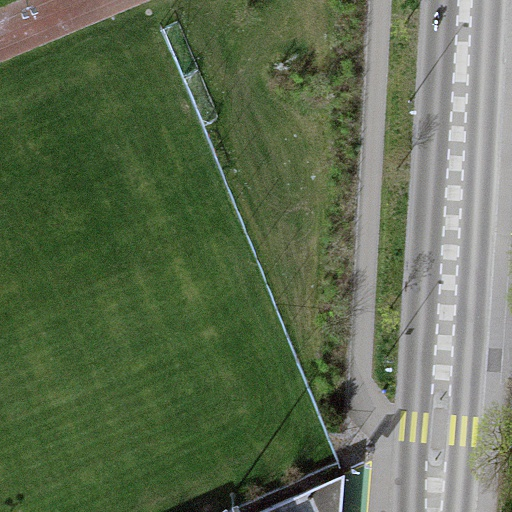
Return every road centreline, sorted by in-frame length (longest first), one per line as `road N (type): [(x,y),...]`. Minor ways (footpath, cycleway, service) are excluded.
road 1 (primary): [(443,344),(465,0)]
road 2 (primary): [(434,511),(443,344)]
